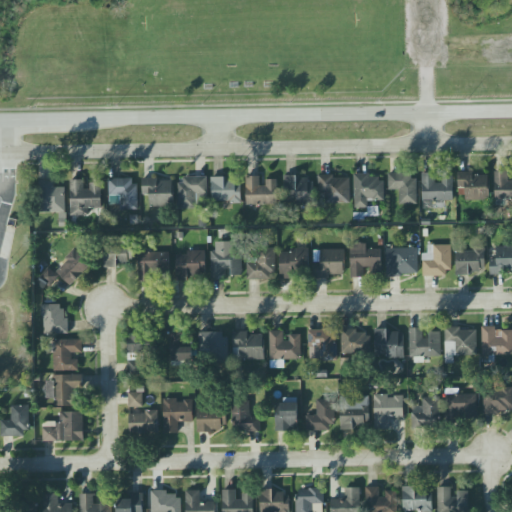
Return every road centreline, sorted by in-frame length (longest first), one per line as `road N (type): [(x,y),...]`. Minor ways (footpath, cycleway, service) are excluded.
road 1 (residential): [(511,300),(111,309),(114,464)]
road 2 (secondary): [(0,156),(511,143)]
road 3 (residential): [(0,467),(494,456)]
road 4 (secondary): [(511,115),(66,123)]
